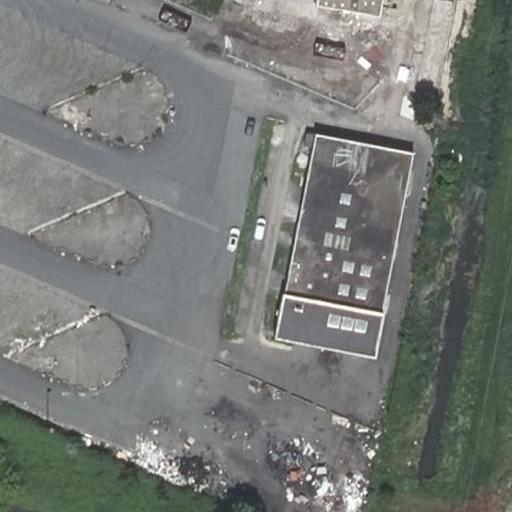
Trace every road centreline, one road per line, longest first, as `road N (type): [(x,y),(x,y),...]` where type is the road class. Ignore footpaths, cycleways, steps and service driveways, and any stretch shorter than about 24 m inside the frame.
road 1 (unknown): [(247,336),(311,363),(366,373),(381,361),(394,307),(417,143),(397,127),(378,136),(296,112)]
road 2 (unknown): [(247,336),(296,112)]
